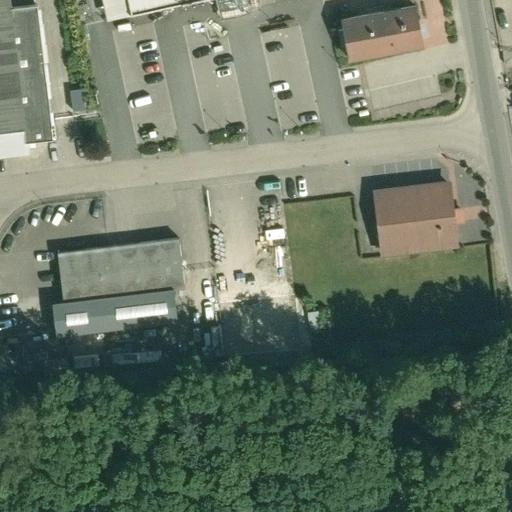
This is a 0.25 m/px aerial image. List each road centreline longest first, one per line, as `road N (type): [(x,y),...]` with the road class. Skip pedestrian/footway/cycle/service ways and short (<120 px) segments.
road 1 (residential): [(0,198),(501,137)]
road 2 (residential): [(501,137),(473,0)]
